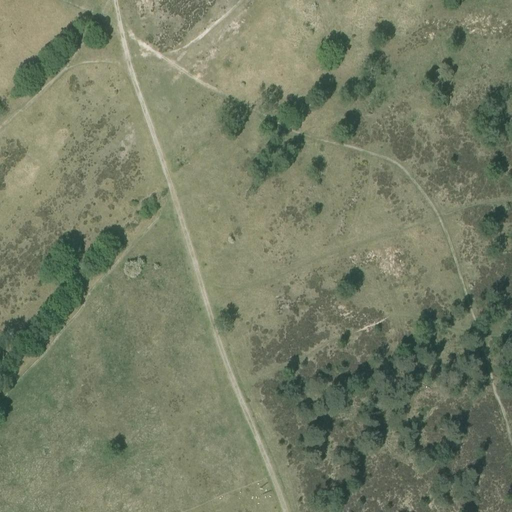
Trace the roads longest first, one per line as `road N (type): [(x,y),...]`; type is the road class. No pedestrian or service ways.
road 1 (track): [(285,511),(221,351),(119,27)]
road 2 (track): [(0,398),(175,202)]
road 3 (track): [(119,27),(99,17),(0,133)]
